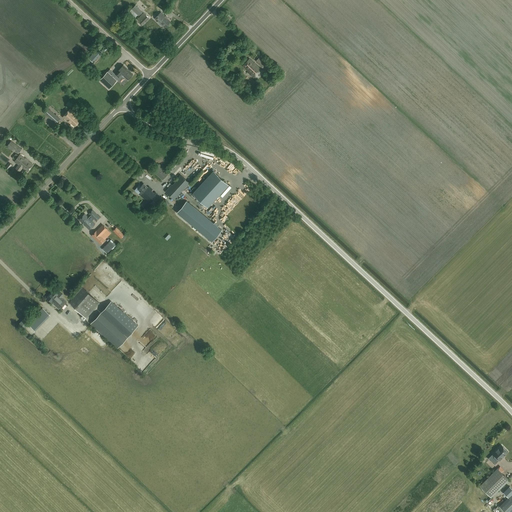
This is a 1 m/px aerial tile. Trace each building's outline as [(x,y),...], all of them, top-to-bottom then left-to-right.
[(157,5),(163,10),(166,7),(160,2),(157,5)] [(136,5),(133,9),(140,15),(143,11),(136,5)] [(131,11),(138,17),(140,15),(133,9),(131,11)] [(171,21),(161,12),(155,18),(164,27),(171,21)] [(143,25),(149,18),(143,13),(137,19),(143,25)] [(189,28),(186,21),(178,24),(181,32),(189,28)] [(93,59),(97,56),(93,51),(89,54),(93,59)] [(258,62),(257,63),(262,67),(265,64),(261,59),(260,60),(259,58),(256,61),(258,62)] [(249,72),(254,78),(261,70),(255,64),(249,59),(244,64),(250,71),(249,72)] [(128,79),(133,74),(123,65),(118,70),(115,74),(119,78),(122,75),(124,77),(125,76),(128,79)] [(117,80),(108,71),(100,79),(109,88),(117,80)] [(48,108),(44,113),(56,123),(60,119),(48,108)] [(62,117),(65,120),(70,124),(71,123),(74,126),(80,120),(76,117),(77,116),(69,109),(62,117)] [(11,141),(7,146),(14,151),(14,150),(18,153),(21,149),(11,141)] [(33,164),(20,154),(15,161),(19,164),(16,168),(20,171),(23,167),(28,171),(33,164)] [(153,171),(163,180),(169,173),(159,164),(153,171)] [(43,172),(46,176),(52,172),(49,168),(43,172)] [(208,207),(229,185),(214,171),(193,193),(208,207)] [(172,184),(166,191),(174,199),(189,182),(181,175),(175,182),(173,185),(172,184)] [(143,183),(141,186),(139,184),(135,189),(135,190),(138,193),(139,193),(140,192),(141,193),(140,194),(141,195),(141,196),(146,200),(141,205),(145,208),(158,194),(155,191),(154,192),(151,190),(152,189),(150,187),(149,188),(143,183)] [(240,201),(249,192),(246,189),(237,198),(240,201)] [(187,201),(177,212),(212,241),(221,229),(187,201)] [(79,220),(82,223),(89,230),(95,224),(92,221),(94,219),(98,215),(93,210),(89,214),(90,215),(88,217),(85,214),(79,220)] [(96,231),(92,235),(101,244),(105,239),(104,239),(101,236),(108,229),(104,225),(100,229),(99,228),(96,231)] [(124,235),(117,227),(114,230),(121,238),(124,235)] [(83,288),(69,303),(86,318),(99,303),(90,294),(83,288)] [(47,298),(51,302),(60,309),(67,302),(54,290),(47,298)] [(42,308),(31,319),(37,324),(47,314),(42,308)] [(499,460),(500,460),(503,457),(502,457),(508,451),(502,445),(498,448),(492,453),(493,454),(489,458),(495,464),(499,460)] [(509,479),(498,468),(480,486),(491,497),(509,479)] [(505,511),(509,511),(511,510),(511,488),(510,486),(503,492),(508,497),(500,506),(505,511)]
